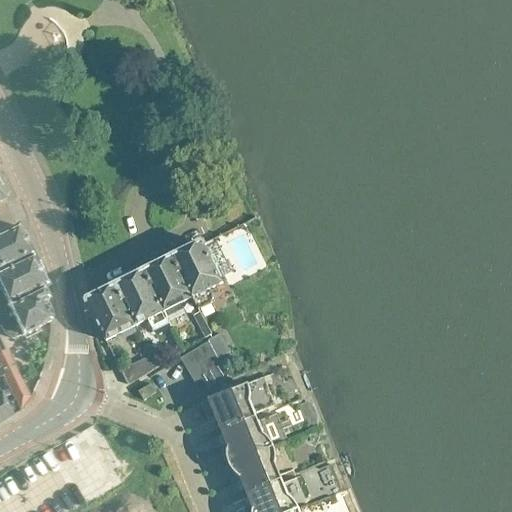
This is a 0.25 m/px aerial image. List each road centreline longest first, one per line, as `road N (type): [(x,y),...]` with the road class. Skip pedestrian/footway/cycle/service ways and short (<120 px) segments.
road 1 (unclassified): [(205,511),(173,434),(76,397)]
road 2 (residential): [(153,240),(139,228),(136,206),(149,189),(166,185),(186,196),(192,215),(183,234),(164,242)]
